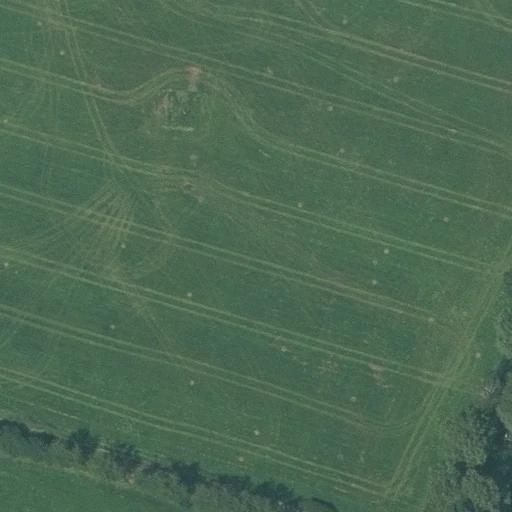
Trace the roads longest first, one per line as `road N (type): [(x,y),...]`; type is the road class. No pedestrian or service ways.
road 1 (track): [(283,511),(0,425)]
road 2 (track): [(511,387),(450,511)]
